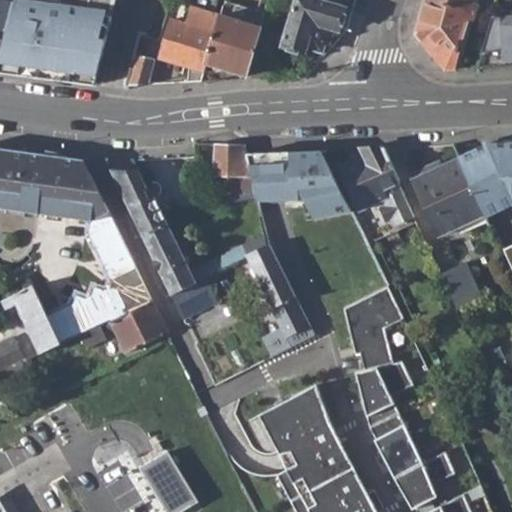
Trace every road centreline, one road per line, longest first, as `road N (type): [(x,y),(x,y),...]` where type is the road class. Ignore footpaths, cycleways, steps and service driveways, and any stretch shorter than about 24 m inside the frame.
road 1 (residential): [(74,118),(218,410)]
road 2 (residential): [(372,104),(145,121),(74,118)]
road 3 (residential): [(511,101),(372,104)]
